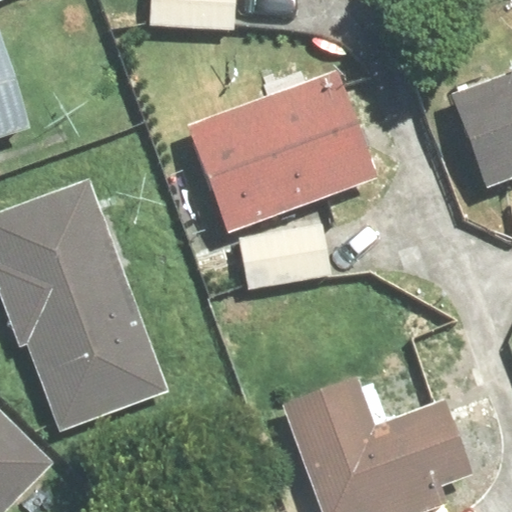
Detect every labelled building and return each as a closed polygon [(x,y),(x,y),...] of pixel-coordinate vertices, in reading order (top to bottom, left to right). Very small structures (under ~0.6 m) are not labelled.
[(237,0),(144,0),(143,31),(237,33),(237,0)] [(0,33),(0,138),(31,128),(0,33)] [(325,69),(174,132),(217,235),(368,172),(325,69)] [(511,72),(433,103),(471,201),(511,184),(511,72)] [(89,185),(0,214),(0,302),(44,432),(159,394),(89,185)] [(319,218),(228,236),(240,297),(331,279),(319,218)] [(359,371),(276,389),(304,511),(404,511),(470,497),(449,404),(371,422),(359,371)] [(0,424),(0,511),(11,511),(50,474),(0,424)]
